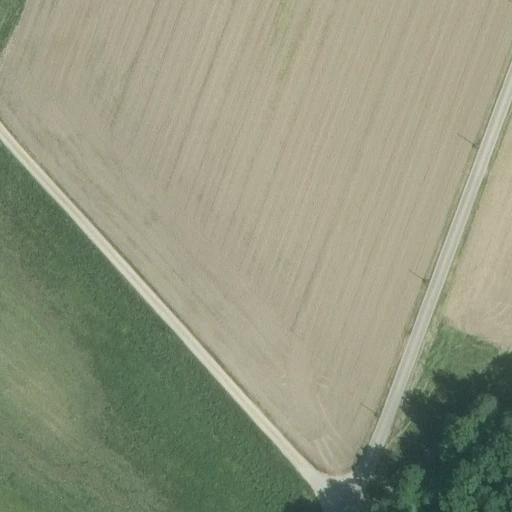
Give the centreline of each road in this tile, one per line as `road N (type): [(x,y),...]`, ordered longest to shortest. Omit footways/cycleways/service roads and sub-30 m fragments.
road 1 (track): [(354,509),(287,457),(0,131)]
road 2 (unclassified): [(353,511),(511,83)]
